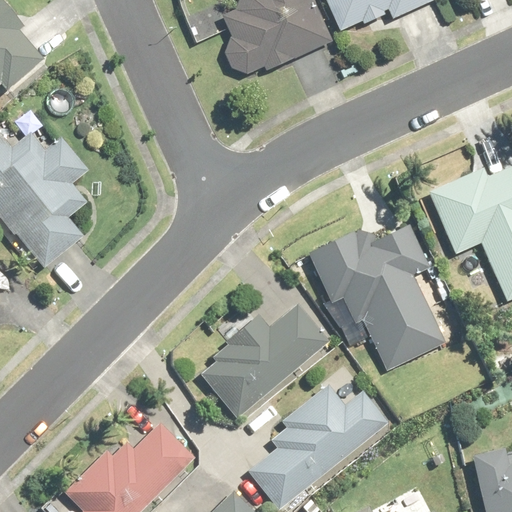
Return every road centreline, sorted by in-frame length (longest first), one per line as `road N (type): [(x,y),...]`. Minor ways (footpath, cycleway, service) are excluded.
road 1 (residential): [(219,218),(286,167),(511,59)]
road 2 (residential): [(0,449),(219,218)]
road 3 (residential): [(124,0),(219,218)]
